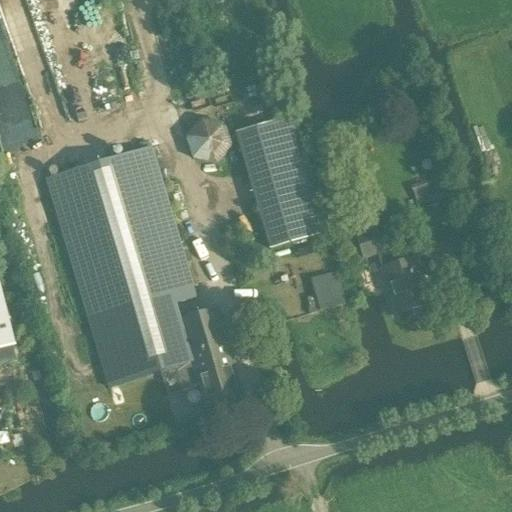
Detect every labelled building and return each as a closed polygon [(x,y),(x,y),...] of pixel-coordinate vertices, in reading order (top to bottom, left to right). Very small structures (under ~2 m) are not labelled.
[(215,166),(231,149),(224,125),(200,121),(185,139),(192,161),(215,166)] [(151,149),(46,181),(88,319),(109,391),(136,383),(164,374),(158,354),(172,350),(160,310),(161,310),(196,299),(193,288),(151,149)] [(358,236),(356,237),(364,260),(377,256),(397,316),(426,306),(416,278),(419,277),(414,260),(393,267),(380,229),(358,236)] [(319,313),(345,305),(337,273),(311,280),(319,313)] [(175,361),(173,362),(175,371),(182,393),(199,388),(208,417),(243,406),(232,370),(236,369),(218,309),(176,322),(186,358),(175,361)] [(0,363),(14,360),(10,344),(11,344),(5,319),(0,320),(0,363)]
